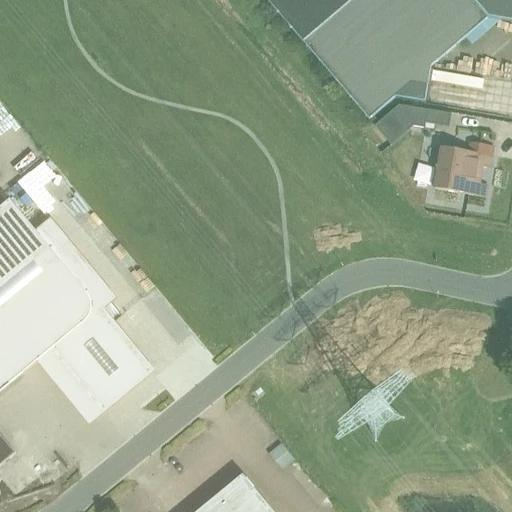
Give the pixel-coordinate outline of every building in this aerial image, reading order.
[(511,0),(266,0),(369,120),(396,97),(425,102),(432,67),(489,18),(511,21),(511,0)] [(452,114),(399,106),(375,126),(391,145),(413,126),(425,128),(426,123),(450,127),(452,114)] [(442,148),(435,189),(486,198),(488,186),(480,184),(483,167),(491,168),(494,147),(471,143),(469,152),(442,148)] [(151,371),(87,293),(10,200),(0,208),(0,465),(16,452),(0,433),(0,392),(53,349),(103,410),(151,371)] [(294,460),(281,444),(269,453),(282,469),(294,460)] [(273,511),(243,475),(198,511),(273,511)]
